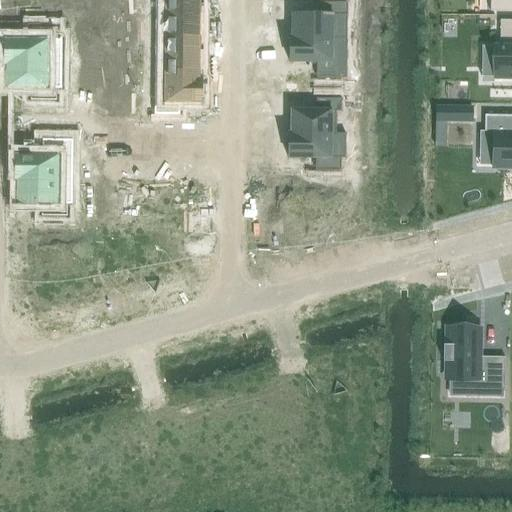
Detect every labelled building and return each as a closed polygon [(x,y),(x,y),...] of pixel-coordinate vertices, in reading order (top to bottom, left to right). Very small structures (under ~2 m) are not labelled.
[(154,0),(155,16),(199,17),(199,0),(154,0)] [(511,0),(489,0),(489,12),(511,12),(511,0)] [(289,38),(289,39),(346,40),(347,4),(316,3),(316,15),(291,15),(291,38),(289,38)] [(155,16),(154,38),(199,39),(199,17),(155,16)] [(494,47),(493,79),(511,79),(511,83),(511,82),(511,21),(500,21),(499,47),(494,47)] [(4,41),(3,65),(61,65),(61,41),(56,41),(56,29),(31,29),(31,41),(4,41)] [(154,38),(154,60),(199,60),(199,39),(154,38)] [(289,39),(289,63),(316,63),(316,79),(346,80),(346,40),(289,39)] [(154,60),(154,81),(200,82),(200,81),(199,81),(199,60),(154,60)] [(3,65),(3,66),(5,66),(5,89),(30,89),(30,101),(56,101),(56,89),(60,89),(61,65),(3,65)] [(154,81),(154,116),(179,116),(179,104),(200,104),(200,82),(154,81)] [(288,134),(288,135),(345,136),(345,134),(336,134),(336,113),(341,113),(341,100),(339,99),(339,88),(315,88),(315,99),(315,111),(290,111),(290,134),(288,134)] [(426,105),(426,121),(462,121),(462,105),(426,105)] [(511,116),(484,116),(484,135),(493,135),(492,169),(511,169),(511,116)] [(288,135),(287,159),(315,159),(315,171),(340,172),(340,160),(345,160),(345,136),(288,135)] [(14,156),(14,180),(71,181),(72,141),(42,141),(42,156),(14,156)] [(14,180),(14,181),(16,181),(16,205),(41,204),(41,217),(66,217),(66,205),(71,205),(71,181),(14,180)] [(286,212),(286,226),(286,227),(286,237),(338,237),(338,235),(354,236),(354,188),(307,188),(306,202),(286,202),(286,212)] [(159,226),(159,276),(172,276),(183,276),(185,276),(185,242),(203,243),(204,214),(173,214),(173,226),(159,226)] [(145,276),(159,276),(159,226),(114,225),(113,256),(132,256),(132,275),(134,275),(134,276),(145,276)] [(477,390),(504,390),(504,358),(478,358),(479,329),(464,329),(464,328),(461,328),(461,329),(446,329),(446,346),(443,346),(442,362),(446,362),(446,381),(477,381),(477,390)] [(328,427),(315,430),(324,465),(353,457),(346,434),(367,428),(365,420),(368,420),(368,419),(365,419),(363,414),(366,414),(366,413),(363,413),(357,391),(360,391),(360,389),(357,390),(356,385),(358,385),(358,383),(355,384),(353,376),(317,386),(323,407),(320,408),(321,409),(323,408),(325,415),(323,416),(323,417),(326,416),(328,427)] [(275,390),(240,399),(254,452),(276,446),(280,459),(307,452),(295,408),(293,408),(295,413),(285,416),(284,411),(281,412),(275,390)]
